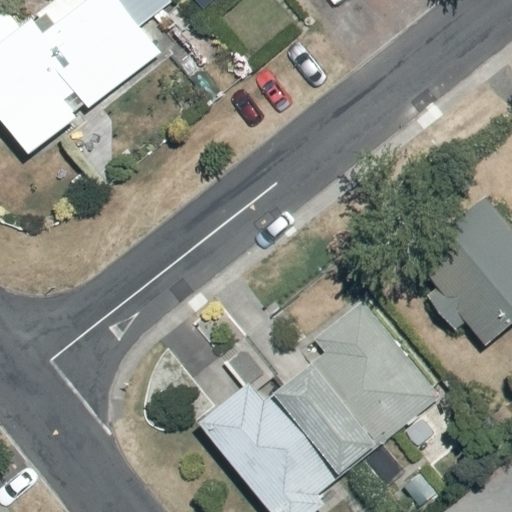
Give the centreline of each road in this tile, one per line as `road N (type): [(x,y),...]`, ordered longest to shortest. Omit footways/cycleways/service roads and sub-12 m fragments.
road 1 (residential): [(26,378),(511,0)]
road 2 (residential): [(26,378),(126,511)]
